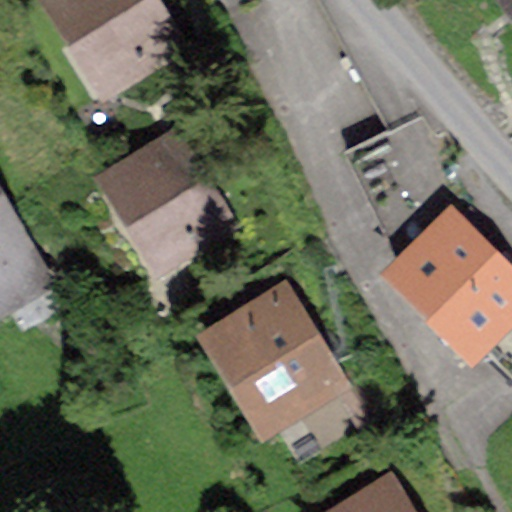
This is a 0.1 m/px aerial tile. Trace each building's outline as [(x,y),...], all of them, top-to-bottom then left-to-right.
[(138,0),(63,0),(113,78),(167,45),(138,0)] [(120,179),(167,255),(218,225),(170,148),(120,179)] [(455,224),(408,271),(478,342),(511,307),(511,281),(494,263),(511,244),(477,208),(458,227),(455,224)] [(0,292),(36,271),(0,212),(0,292)] [(224,339),(272,416),(331,379),(284,302),(292,297),(282,280),(235,309),(246,326),(224,339)] [(400,511),(388,493),(358,511),(400,511)]
